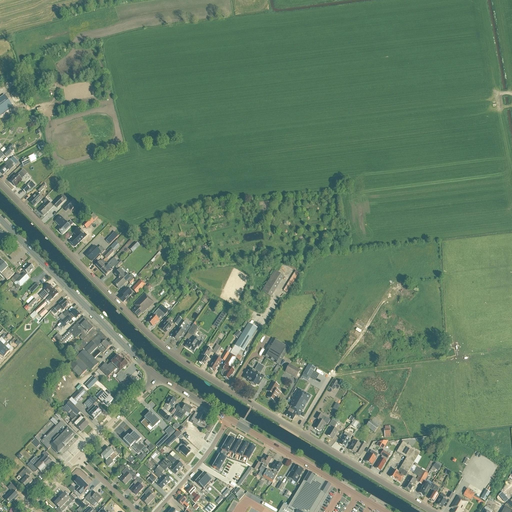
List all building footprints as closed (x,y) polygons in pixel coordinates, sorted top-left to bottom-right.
[(3,153),(7,158),(12,153),(14,151),(12,148),(14,147),(12,145),(3,153)] [(28,158),(21,161),(23,165),(22,166),(23,167),(31,164),(34,162),(31,156),(28,158)] [(4,165),(5,166),(0,170),(0,172),(3,175),(9,170),(10,171),(15,166),(10,160),(4,165)] [(10,183),(11,185),(12,185),(15,188),(22,181),(21,180),(24,177),(20,173),(17,176),(16,175),(10,182),(10,183)] [(46,185),(44,184),(37,191),(40,193),(44,189),(43,189),(46,185)] [(29,202),(34,207),(42,199),(37,194),(29,202)] [(57,209),(64,202),(60,198),(53,205),(57,209)] [(45,205),(38,211),(44,217),(53,208),(47,202),(48,201),(46,199),(43,202),(45,205)] [(66,213),(69,210),(71,212),(75,208),(74,208),(76,206),(75,204),(72,200),(63,209),(66,213)] [(82,225),(87,230),(98,219),(94,214),(82,225)] [(57,230),(62,235),(73,224),(71,222),(68,225),(60,217),(55,222),(60,227),(57,230)] [(76,236),(69,243),(73,246),(73,247),(74,248),(75,248),(85,238),(87,235),(79,228),(74,233),(76,236)] [(85,256),(91,262),(100,253),(102,255),(105,252),(100,247),(97,250),(94,246),(90,250),(90,251),(85,256)] [(111,249),(103,257),(105,259),(106,258),(107,259),(114,252),(111,249)] [(152,249),(147,254),(152,259),(156,254),(152,249)] [(107,264),(100,271),(106,277),(110,273),(113,270),(112,269),(114,267),(117,269),(122,264),(120,261),(118,263),(113,258),(107,264)] [(0,260),(0,274),(7,282),(14,275),(0,260)] [(99,262),(96,266),(100,271),(107,264),(105,262),(105,263),(102,260),(100,263),(99,262)] [(24,274),(21,277),(18,274),(11,281),(16,286),(18,285),(20,287),(29,279),(26,276),(27,274),(28,275),(34,269),(29,265),(23,270),(24,271),(22,273),(24,274)] [(113,285),(119,290),(127,281),(130,284),(135,279),(131,275),(128,277),(125,273),(124,274),(120,270),(115,275),(119,279),(113,285)] [(274,271),(262,292),(272,298),(284,277),(274,271)] [(150,273),(142,282),(145,285),(154,276),(150,273)] [(288,273),(277,289),(280,291),(291,275),(288,273)] [(146,285),(141,280),(132,289),(137,294),(146,285)] [(54,290),(50,285),(39,296),(43,300),(48,295),(49,295),(54,290)] [(121,296),(119,299),(123,303),(132,294),(127,290),(126,289),(120,295),(121,296)] [(50,296),(47,300),(29,317),(32,320),(38,315),(37,314),(47,305),(48,306),(50,303),(50,302),(50,301),(52,299),(53,299),(58,294),(54,290),(49,295),(50,296)] [(136,308),(132,312),(138,318),(142,314),(147,310),(154,304),(144,294),(133,305),(136,308)] [(29,309),(37,301),(32,297),(26,303),(28,305),(27,306),(25,308),(27,311),(29,309)] [(54,310),(52,312),(55,315),(57,313),(60,310),(62,311),(63,311),(64,310),(69,305),(69,304),(68,303),(67,303),(65,301),(62,303),(61,303),(54,310)] [(48,313),(44,309),(39,315),(42,318),(48,313)] [(153,316),(147,322),(148,323),(150,325),(153,327),(157,323),(159,321),(159,320),(161,317),(163,318),(165,315),(162,313),(159,310),(153,316)] [(63,315),(66,318),(60,324),(64,328),(72,321),(71,321),(74,318),(76,320),(78,319),(79,318),(78,318),(80,316),(75,311),(71,315),(67,311),(63,315)] [(77,325),(58,343),(63,348),(73,338),(75,340),(80,335),(81,337),(79,339),(82,341),(75,348),(80,354),(100,333),(99,333),(101,332),(96,326),(94,328),(95,327),(93,325),(92,325),(90,322),(89,323),(90,322),(88,320),(87,321),(87,320),(84,317),(78,324),(77,323),(76,324),(77,325)] [(173,323),(177,326),(182,320),(178,317),(173,323)] [(168,329),(173,323),(167,318),(164,322),(166,323),(161,329),(166,333),(169,329),(168,329)] [(172,338),(177,342),(182,335),(183,332),(182,331),(187,325),(182,321),(177,328),(179,329),(177,332),(177,331),(172,338)] [(249,324),(235,347),(241,350),(243,352),(257,329),(249,324)] [(237,340),(242,335),(238,331),(234,336),(237,340)] [(100,333),(80,354),(81,354),(76,359),(87,370),(88,370),(90,372),(98,364),(94,360),(101,353),(103,355),(112,345),(110,342),(109,343),(111,342),(108,339),(107,340),(105,337),(104,338),(105,337),(103,335),(102,336),(102,335),(100,333)] [(191,342),(190,341),(185,348),(194,353),(198,348),(199,348),(203,342),(195,337),(191,342)] [(273,339),(263,356),(279,366),(289,349),(273,339)] [(0,342),(0,352),(5,347),(5,348),(8,345),(6,343),(3,346),(0,343),(0,342)] [(8,351),(5,348),(5,347),(0,352),(0,354),(4,358),(9,352),(10,353),(13,349),(11,348),(8,351)] [(201,355),(203,356),(199,363),(204,366),(208,359),(207,358),(209,355),(210,355),(212,351),(206,347),(201,355)] [(221,360),(224,362),(231,350),(228,348),(221,360)] [(196,367),(203,351),(197,349),(194,355),(194,354),(189,365),(196,367)] [(225,366),(222,371),(221,373),(221,374),(221,375),(222,376),(224,377),(223,378),(228,381),(234,371),(232,370),(234,367),(231,365),(236,358),(231,355),(224,366),(225,366)] [(218,356),(216,358),(213,362),(209,369),(214,372),(219,365),(218,365),(221,361),(219,360),(220,358),(218,356)] [(105,363),(99,369),(107,377),(116,369),(120,372),(117,375),(118,377),(116,379),(121,383),(127,377),(122,373),(121,371),(127,365),(126,364),(126,363),(124,361),(124,362),(123,360),(122,361),(120,359),(121,359),(119,357),(119,358),(118,357),(113,361),(112,360),(110,362),(111,363),(108,366),(105,363)] [(87,370),(76,359),(68,367),(79,378),(87,370)] [(300,371),(289,365),(285,372),(296,378),(300,371)] [(308,365),(303,374),(310,378),(315,369),(308,365)] [(252,381),(260,368),(257,367),(255,370),(250,368),(245,377),(252,381)] [(262,370),(260,368),(252,381),(251,382),(252,383),(252,384),(255,386),(256,385),(256,386),(258,384),(259,385),(264,376),(260,373),(262,370)] [(73,381),(76,377),(70,370),(66,374),(73,381)] [(279,376),(290,381),(291,379),(289,378),(290,376),(281,371),(279,376)] [(89,390),(94,386),(89,381),(84,386),(89,390)] [(329,388),(334,391),(335,389),(338,391),(341,385),(339,384),(334,381),(329,388)] [(279,387),(277,386),(272,383),(267,392),(270,393),(267,398),(275,402),(277,398),(278,399),(281,394),(276,391),(279,387)] [(82,387),(77,392),(82,396),(87,392),(82,387)] [(290,404),(283,416),(292,421),(296,415),(299,417),(302,411),(302,409),(303,410),(305,407),(305,406),(306,403),(307,404),(309,399),(311,397),(305,393),(304,395),(303,394),(304,393),(298,389),(291,403),(290,405),(290,404)] [(98,400),(102,404),(103,402),(107,406),(113,401),(109,396),(108,397),(105,393),(98,400)] [(94,420),(101,413),(96,408),(93,405),(95,403),(91,398),(84,405),(89,410),(87,412),(89,415),(94,420)] [(176,401),(170,398),(168,403),(167,402),(163,409),(166,410),(168,407),(172,409),(174,406),(173,406),(176,401)] [(81,432),(88,425),(78,415),(81,413),(70,403),(63,409),(68,414),(71,411),(72,412),(70,415),(71,416),(70,417),(73,420),(71,422),(81,432)] [(179,408),(174,416),(182,420),(186,413),(190,415),(192,410),(185,406),(183,410),(179,408)] [(160,422),(150,413),(149,414),(150,414),(148,416),(147,416),(146,417),(147,418),(146,418),(145,418),(144,419),(145,419),(142,423),(147,428),(149,426),(153,430),(156,426),(156,427),(157,427),(156,426),(160,422)] [(193,422),(192,424),(200,428),(202,429),(203,430),(204,429),(205,429),(205,428),(208,423),(209,422),(208,420),(208,419),(205,418),(206,418),(200,414),(200,415),(195,413),(190,421),(193,422)] [(318,421),(314,429),(320,432),(322,428),(322,429),(325,424),(328,425),(330,421),(326,418),(318,414),(315,419),(318,421)] [(331,428),(327,436),(332,440),(337,432),(334,429),(337,423),(338,424),(339,421),(334,418),(332,421),(328,427),(331,428)] [(370,421),(366,427),(374,434),(379,428),(370,421)] [(57,453),(74,436),(73,435),(74,435),(61,422),(40,443),(48,450),(51,447),(57,453)] [(134,432),(129,437),(142,450),(145,447),(141,443),(140,443),(139,442),(141,440),(134,432)] [(341,440),(339,445),(345,448),(350,439),(351,436),(345,433),(343,436),(343,435),(340,439),(341,440)] [(128,436),(123,441),(130,448),(133,445),(134,447),(139,453),(142,450),(129,437),(128,436)] [(225,446),(222,451),(227,454),(228,454),(229,453),(232,446),(234,441),(228,438),(224,446),(225,446)] [(232,446),(229,453),(235,456),(235,455),(241,444),(235,440),(234,441),(232,446)] [(354,441),(352,444),(348,450),(355,454),(354,455),(357,456),(357,455),(360,456),(366,446),(362,443),(360,445),(354,441)] [(184,442),(180,446),(176,451),(179,454),(180,453),(186,458),(190,453),(185,449),(188,445),(184,442)] [(241,444),(235,455),(242,458),(242,457),(248,446),(242,442),(241,444)] [(379,443),(377,446),(383,450),(388,442),(379,443)] [(418,452),(412,448),(403,443),(397,453),(406,458),(397,473),(394,471),(390,478),(400,483),(404,477),(405,478),(420,453),(418,452)] [(248,446),(242,457),(249,461),(256,448),(249,445),(248,446)] [(101,456),(101,457),(102,459),(103,458),(106,461),(106,465),(108,467),(113,462),(112,462),(121,453),(117,449),(116,450),(112,446),(109,449),(101,456)] [(365,462),(372,466),(376,458),(378,455),(371,451),(370,454),(369,454),(367,458),(367,459),(365,462)] [(36,458),(36,459),(38,461),(40,463),(46,468),(51,463),(46,459),(49,456),(45,452),(42,455),(45,458),(42,460),(40,459),(38,460),(36,458)] [(170,455),(167,459),(173,464),(174,464),(173,466),(179,471),(183,467),(177,462),(180,459),(175,455),(172,452),(170,455)] [(380,459),(375,469),(380,472),(390,456),(383,452),(380,456),(383,458),(382,460),(380,459)] [(131,455),(127,459),(132,464),(135,460),(131,455)] [(217,460),(212,468),(219,472),(226,459),(225,458),(220,455),(220,456),(221,456),(218,461),(217,460)] [(263,465),(261,469),(259,471),(260,472),(258,476),(262,478),(267,470),(266,469),(271,460),(266,457),(264,460),(263,460),(260,463),(263,465)] [(30,463),(27,466),(34,473),(37,469),(41,473),(46,468),(40,463),(38,461),(36,459),(34,461),(33,460),(30,463)] [(162,464),(161,464),(167,469),(168,468),(170,469),(170,470),(175,475),(179,471),(173,466),(172,467),(165,460),(162,464)] [(252,469),(256,472),(260,464),(257,462),(256,463),(255,463),(252,468),(253,469),(252,469)] [(437,462),(431,470),(433,471),(435,468),(439,471),(441,468),(440,467),(442,465),(437,462)] [(282,466),(276,463),(274,466),(273,466),(271,470),(274,471),(273,473),(267,470),(262,478),(272,484),(277,476),(276,476),(282,466)] [(303,471),(295,466),(288,479),(296,484),(300,478),(299,478),(303,471)] [(166,485),(170,481),(164,476),(162,474),(164,472),(159,467),(154,472),(156,474),(155,475),(166,485)] [(239,487),(252,469),(250,467),(237,485),(239,487)] [(124,476),(120,480),(125,486),(132,478),(133,479),(136,475),(132,472),(131,473),(126,468),(121,473),(124,476)] [(417,468),(414,474),(418,477),(416,480),(417,481),(416,482),(417,482),(422,485),(428,475),(417,468)] [(26,489),(32,482),(27,477),(29,476),(31,474),(26,469),(19,476),(23,481),(21,484),(26,489)] [(204,473),(200,478),(208,485),(210,482),(212,484),(214,482),(204,473)] [(284,504),(279,511),(315,511),(326,494),(331,486),(309,473),(288,507),(284,504)] [(166,485),(155,475),(154,475),(160,480),(159,482),(157,480),(152,476),(148,481),(152,485),(155,482),(157,484),(162,490),(166,485)] [(405,487),(404,489),(409,492),(416,481),(410,477),(404,486),(405,487)] [(79,478),(74,483),(77,486),(78,488),(79,487),(80,489),(78,491),(82,494),(88,487),(79,478)] [(131,491),(136,496),(143,488),(140,486),(143,483),(138,478),(133,484),(135,486),(131,491)] [(200,478),(195,483),(204,491),(209,486),(208,485),(200,478)] [(423,487),(422,487),(418,494),(421,495),(421,496),(422,497),(423,496),(424,497),(430,486),(425,483),(423,487)] [(16,500),(18,497),(17,496),(17,495),(15,493),(17,490),(11,484),(7,488),(11,492),(4,499),(9,504),(12,500),(13,501),(15,499),(16,500)] [(432,484),(429,489),(434,492),(433,493),(429,500),(431,501),(431,502),(433,503),(433,502),(434,503),(438,495),(436,494),(439,488),(432,484)] [(191,487),(186,493),(190,496),(188,498),(192,501),(192,500),(195,503),(200,498),(194,492),(195,491),(191,487)] [(142,501),(147,506),(154,499),(151,496),(153,494),(148,489),(144,494),(146,496),(142,501)] [(245,495),(238,489),(233,494),(237,498),(237,499),(239,501),(245,495)] [(467,489),(463,496),(471,501),(475,494),(467,489)] [(485,490),(480,499),(485,502),(490,492),(485,490)] [(283,497),(288,500),(291,495),(292,496),(292,495),(287,491),(283,497)] [(281,500),(284,495),(278,492),(276,498),(281,500)] [(64,494),(59,499),(65,505),(69,500),(72,502),(75,500),(77,497),(73,493),(71,496),(68,498),(64,494)] [(102,500),(96,494),(95,496),(91,493),(85,499),(92,505),(95,501),(98,504),(102,500)] [(502,493),(498,496),(505,503),(508,500),(502,493)] [(440,498),(436,505),(442,508),(446,501),(444,500),(446,497),(441,494),(439,497),(440,498)] [(183,497),(177,502),(182,506),(182,505),(187,510),(189,507),(187,505),(189,503),(183,497)] [(451,511),(461,511),(467,502),(460,498),(460,499),(457,497),(451,508),(453,509),(451,511)] [(59,499),(54,504),(58,508),(56,511),(57,511),(62,511),(67,507),(65,505),(59,499)] [(83,510),(86,507),(79,500),(76,503),(80,508),(83,510)]
